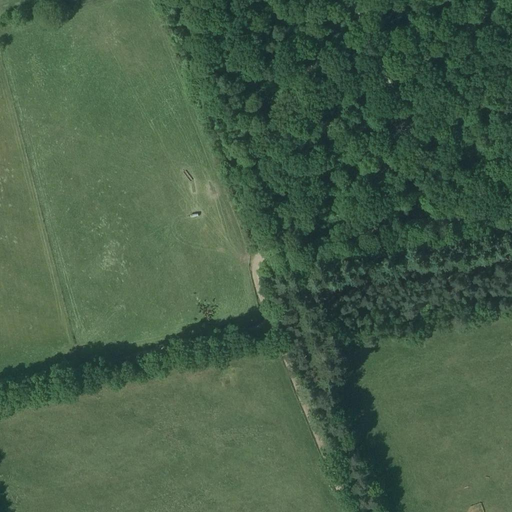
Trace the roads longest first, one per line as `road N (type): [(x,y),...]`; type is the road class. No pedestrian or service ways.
road 1 (track): [(0,383),(272,322)]
road 2 (track): [(272,322),(250,274),(258,249),(444,218)]
road 3 (track): [(272,322),(347,511)]
